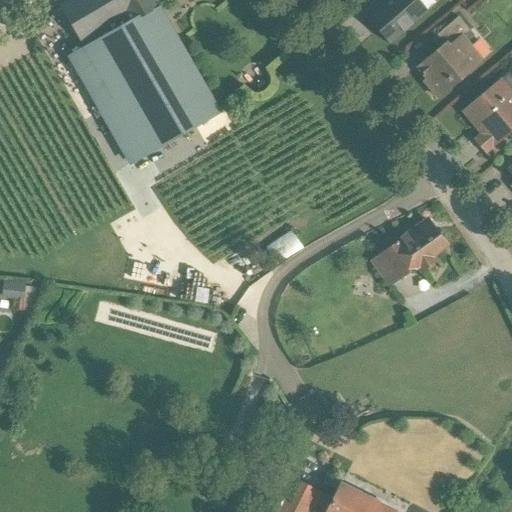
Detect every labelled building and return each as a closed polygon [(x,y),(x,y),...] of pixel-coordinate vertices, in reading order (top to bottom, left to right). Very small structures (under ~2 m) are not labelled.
[(73,0),(59,9),(83,51),(67,60),(128,167),(219,115),(153,0),(73,0)] [(426,13),(414,0),(388,0),(365,20),(388,46),(426,13)] [(472,37),(457,18),(429,41),(438,52),(416,69),(425,81),(423,84),(436,99),(481,60),(466,42),(472,37)] [(511,88),(511,78),(507,73),(459,113),(477,135),(470,141),(484,155),(511,130),(511,93),(510,91),(511,88)] [(368,262),(387,287),(415,270),(417,273),(433,261),(430,256),(443,247),(425,221),(368,262)] [(301,249),(289,231),(263,249),(275,266),(301,249)] [(0,308),(31,309),(32,282),(0,280),(0,308)] [(295,484),(290,493),(280,511),(306,511),(307,510),(310,511),(390,511),(339,485),(330,502),(295,484)]
